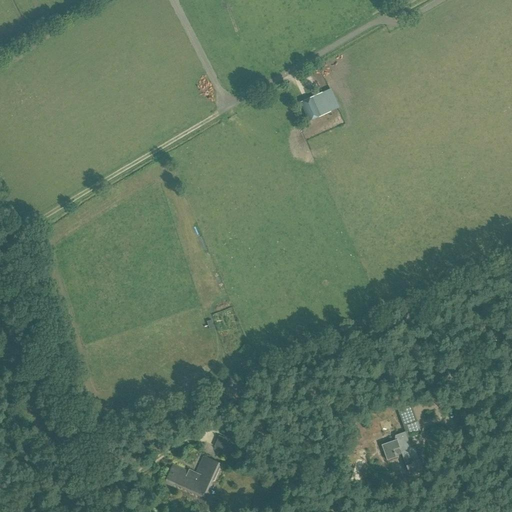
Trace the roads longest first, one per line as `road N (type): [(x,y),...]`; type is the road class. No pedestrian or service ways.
road 1 (track): [(21,232),(378,21),(396,24),(440,0)]
road 2 (track): [(0,204),(21,232),(77,417)]
